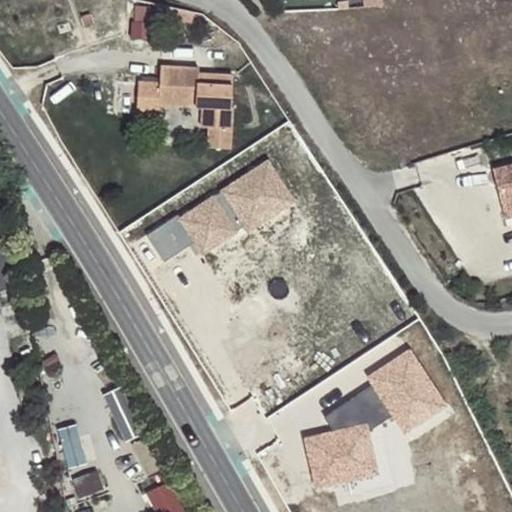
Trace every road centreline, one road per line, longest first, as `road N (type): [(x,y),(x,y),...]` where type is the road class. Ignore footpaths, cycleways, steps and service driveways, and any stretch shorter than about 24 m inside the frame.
road 1 (secondary): [(240,511),(0,113)]
road 2 (residential): [(209,0),(250,30),(441,305),(468,320),(511,322)]
